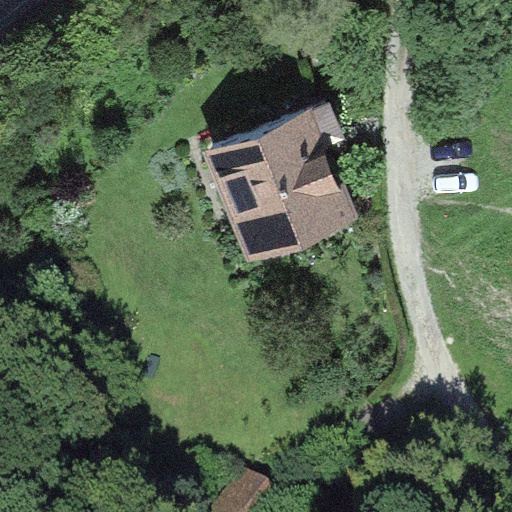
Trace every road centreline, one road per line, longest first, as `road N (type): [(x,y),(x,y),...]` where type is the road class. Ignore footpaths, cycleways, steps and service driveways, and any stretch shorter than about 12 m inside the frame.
road 1 (track): [(435,349),(403,202),(416,0)]
road 2 (track): [(355,511),(435,349)]
road 3 (track): [(511,468),(435,349)]
